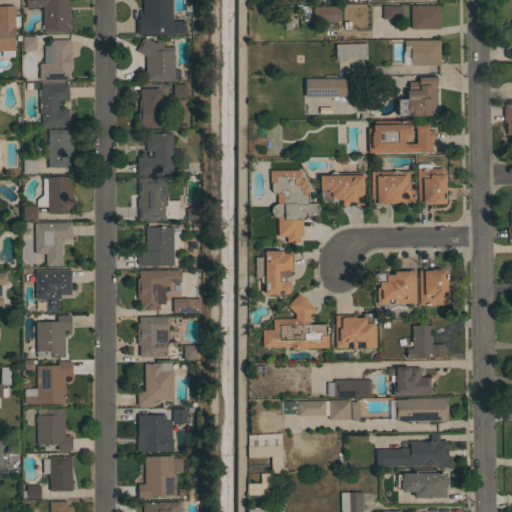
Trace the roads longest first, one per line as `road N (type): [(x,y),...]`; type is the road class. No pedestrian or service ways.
road 1 (tertiary): [(479,0),(485,511)]
road 2 (residential): [(101,0),(102,511)]
road 3 (residential): [(482,236),(366,240),(347,245),(334,268)]
